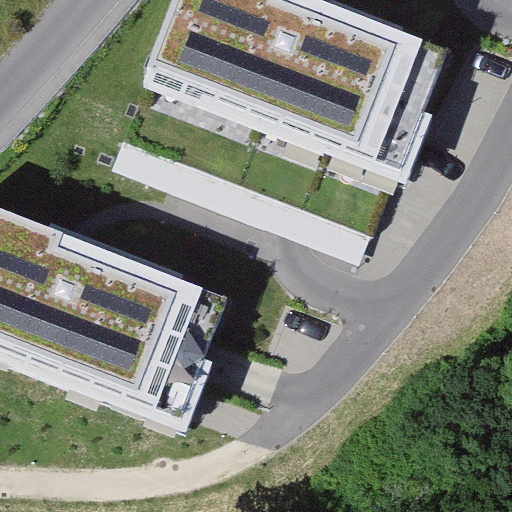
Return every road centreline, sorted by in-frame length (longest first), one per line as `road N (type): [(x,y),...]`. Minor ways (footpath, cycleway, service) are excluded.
road 1 (residential): [(511,178),(360,343)]
road 2 (residential): [(0,102),(81,0)]
